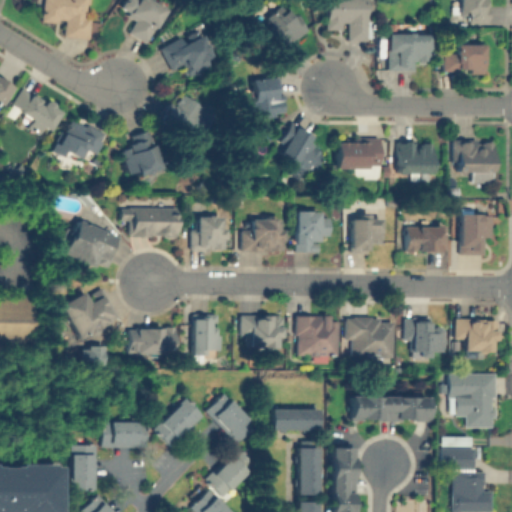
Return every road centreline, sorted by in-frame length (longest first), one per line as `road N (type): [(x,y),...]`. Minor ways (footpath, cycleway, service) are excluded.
road 1 (residential): [(511,286),(144,280)]
road 2 (residential): [(511,104),(355,103),(329,92)]
road 3 (residential): [(0,35),(85,86),(114,83)]
